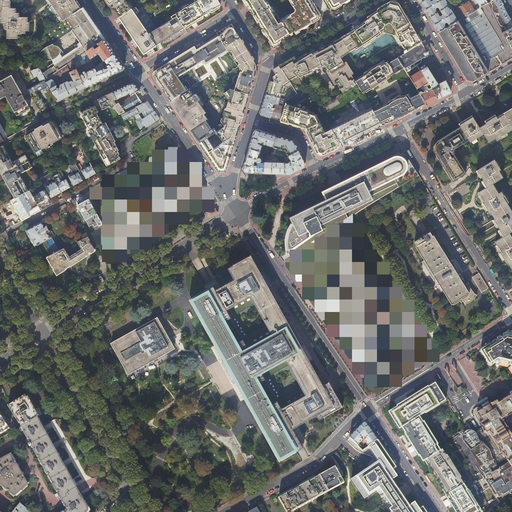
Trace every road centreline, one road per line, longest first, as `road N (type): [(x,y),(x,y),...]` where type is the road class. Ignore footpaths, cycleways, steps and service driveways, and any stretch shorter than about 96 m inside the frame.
road 1 (tertiary): [(235,211),(367,408)]
road 2 (tertiary): [(41,332),(235,211)]
road 3 (residential): [(0,236),(131,164),(127,143),(169,116)]
road 4 (residential): [(398,128),(511,312)]
road 5 (tertiary): [(128,491),(41,332)]
road 6 (residential): [(367,408),(316,461),(227,511)]
road 7 (residential): [(367,408),(511,317)]
road 8 (tertiary): [(367,408),(437,511)]
road 9 (residential): [(371,0),(267,62)]
